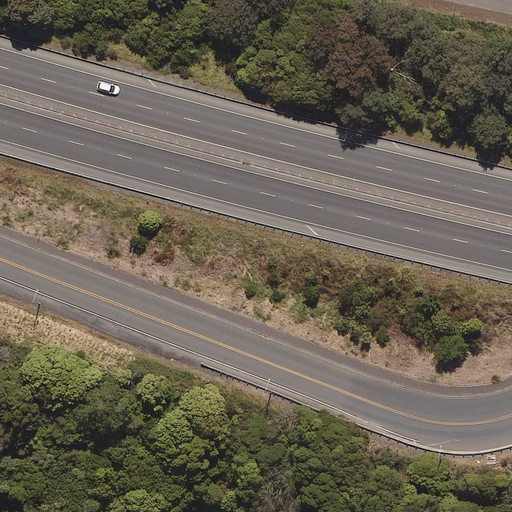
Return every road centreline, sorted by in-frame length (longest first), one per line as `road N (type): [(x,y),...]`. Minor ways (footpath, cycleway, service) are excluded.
road 1 (secondary): [(0,258),(415,416),(450,423),(511,416)]
road 2 (motorway): [(511,253),(0,119)]
road 3 (motorway): [(0,67),(511,197)]
